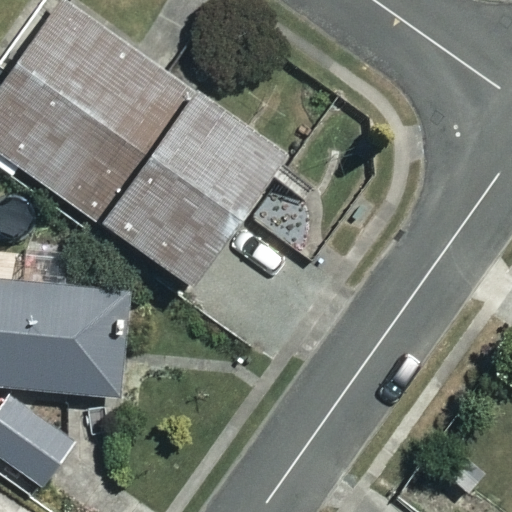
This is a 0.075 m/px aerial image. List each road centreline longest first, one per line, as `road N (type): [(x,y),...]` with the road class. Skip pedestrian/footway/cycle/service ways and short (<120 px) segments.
road 1 (residential): [(511,161),(262,511)]
road 2 (residential): [(511,95),(377,0)]
